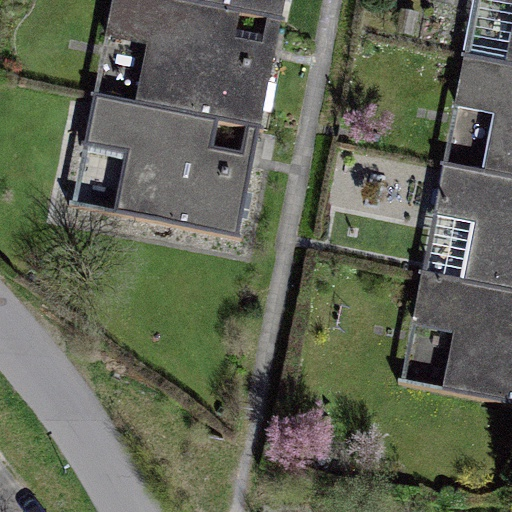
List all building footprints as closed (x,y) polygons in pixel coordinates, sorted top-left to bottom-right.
[(294,0),(168,0),(168,6),(288,30),(294,0)] [(511,0),(483,0),(481,14),(511,19),(511,65),(508,86),(511,86),(511,0)] [(279,47),(117,16),(108,62),(143,68),(135,109),(262,134),(279,47)] [(511,86),(508,86),(469,79),(461,122),(495,128),(484,190),(511,195),(511,86)] [(267,144),(98,112),(89,158),(130,166),(118,229),(246,254),(267,144)] [(511,195),(484,190),(449,184),(441,230),(476,236),(466,295),(511,302),(511,195)] [(511,302),(466,295),(424,287),(415,339),(460,347),(451,398),(511,408),(511,302)]
